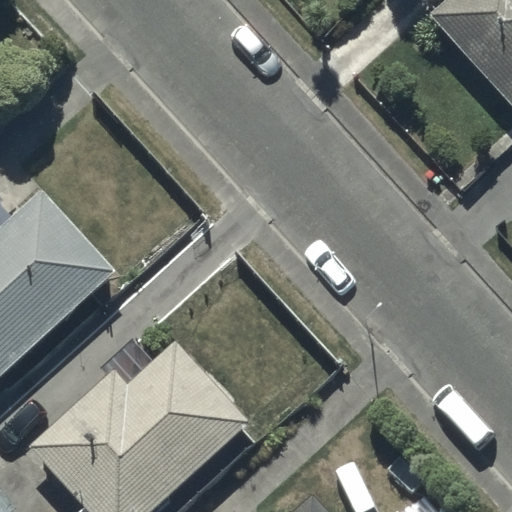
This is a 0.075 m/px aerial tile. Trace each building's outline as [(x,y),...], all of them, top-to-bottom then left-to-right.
[(511,0),(470,0),(429,37),(511,128),(511,0)] [(0,188),(0,372),(120,269),(48,186),(19,211),(0,188)] [(118,365),(34,439),(97,511),(147,511),(256,418),(183,334),(130,379),(118,365)] [(0,480),(0,511),(6,511),(19,500),(0,480)] [(336,511),(317,489),(291,511),(336,511)]
